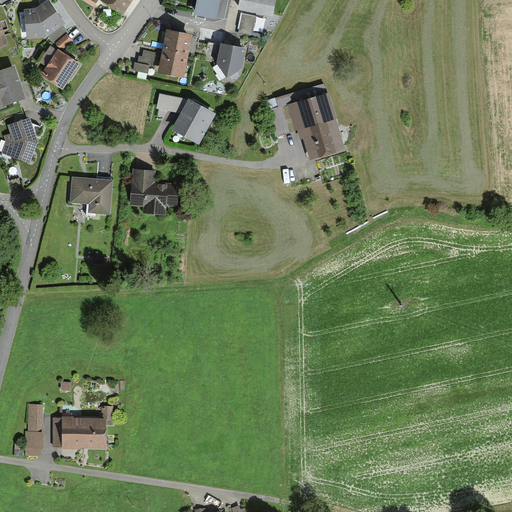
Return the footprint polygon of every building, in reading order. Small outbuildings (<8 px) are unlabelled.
[(87,0),(98,6),(101,1),(126,16),(135,0),(87,0)] [(196,0),(193,17),(215,21),(216,17),(223,19),(226,1),(219,0),(196,0)] [(240,0),(239,12),(269,18),(273,1),(269,0),(240,0)] [(65,29),(47,5),(36,12),(26,13),(28,42),(48,41),(65,29)] [(253,18),(241,16),(238,33),(250,35),(253,18)] [(189,38),(166,35),(159,76),(182,79),(189,38)] [(240,68),(243,52),(209,46),(206,62),(217,64),(225,79),(240,68)] [(42,78),(60,91),(76,67),(51,49),(41,63),(49,69),(42,78)] [(149,74),(152,56),(143,55),(143,60),(139,59),(138,65),(136,64),(135,72),(149,74)] [(11,68),(0,71),(0,93),(1,98),(0,98),(0,107),(21,102),(11,68)] [(309,160),(341,151),(322,86),(266,102),(276,136),(300,129),(309,160)] [(194,145),(210,115),(188,104),(160,98),(157,110),(182,115),(172,134),(194,145)] [(27,122),(9,130),(13,138),(4,138),(6,143),(2,155),(29,165),(36,145),(27,122)] [(133,172),(131,205),(145,206),(144,216),(163,217),(163,207),(173,207),(174,189),(151,188),(152,173),(133,172)] [(110,182),(73,180),(71,205),(88,206),(88,214),(108,215),(110,182)] [(376,204),(366,207),(368,213),(378,210),(376,204)] [(27,455),(39,455),(39,404),(28,404),(27,455)] [(111,405),(102,405),(102,414),(111,414),(111,405)] [(105,416),(55,418),(55,445),(106,444),(105,416)]
